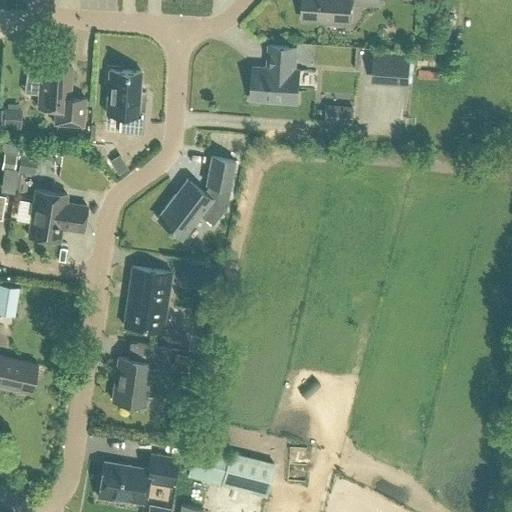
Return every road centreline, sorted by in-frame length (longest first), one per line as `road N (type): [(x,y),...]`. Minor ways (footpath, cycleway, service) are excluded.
road 1 (residential): [(94,277),(117,206),(168,143),(177,31)]
road 2 (residential): [(60,511),(94,277)]
road 3 (residential): [(177,31),(53,20),(30,0)]
